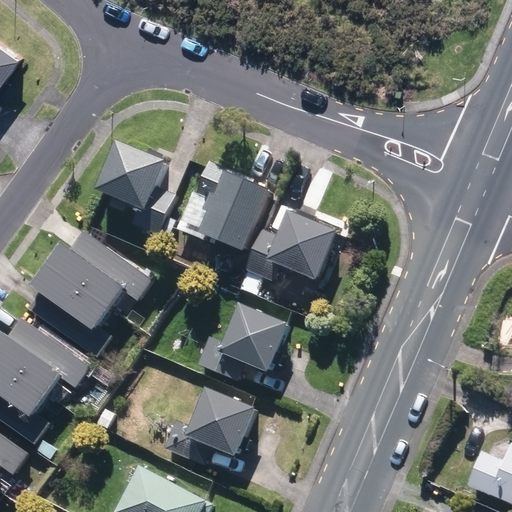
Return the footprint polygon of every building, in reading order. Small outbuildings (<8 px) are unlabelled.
[(0,101),(25,67),(0,48),(0,101)] [(134,226),(161,236),(177,198),(156,189),(166,163),(117,144),(97,192),(141,210),(134,226)] [(201,237),(246,255),(271,193),(253,186),(255,183),(211,164),(198,195),(211,200),(206,214),(210,216),(201,237)] [(248,273),(273,283),(280,267),(318,282),(337,233),(289,213),(279,238),(264,232),(248,273)] [(62,244),(46,266),(109,310),(123,291),(141,304),(155,283),(86,235),(74,252),(62,244)] [(109,310),(46,266),(32,287),(44,297),(31,314),(100,361),(115,341),(97,329),(109,310)] [(199,366),(238,382),(245,366),(269,375),(289,326),(240,306),(224,347),(209,341),(199,366)] [(0,331),(0,363),(47,396),(60,378),(76,390),(91,368),(23,321),(11,339),(0,331)] [(34,414),(47,396),(0,363),(0,420),(37,447),(52,426),(34,414)] [(167,452),(207,469),(215,450),(237,459),(257,411),(206,390),(190,429),(179,425),(167,452)] [(96,425),(108,431),(115,416),(103,410),(96,425)] [(0,467),(15,478),(31,456),(0,434),(0,467)] [(469,490),(511,508),(511,446),(505,462),(484,454),(469,490)] [(214,511),(216,508),(141,468),(116,511),(214,511)]
